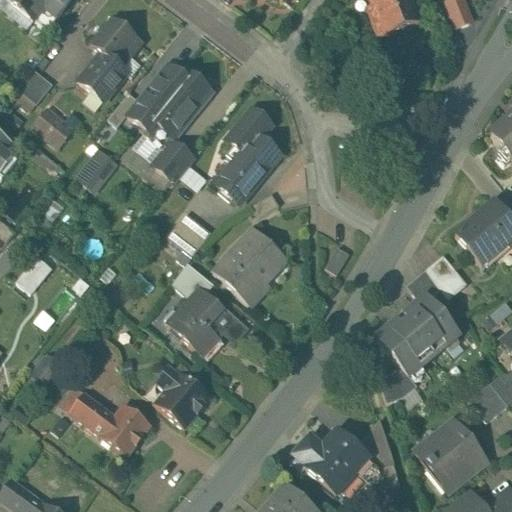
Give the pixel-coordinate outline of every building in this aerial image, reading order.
[(32,24),(2,0),(0,3),(0,5),(7,11),(6,12),(28,30),(32,24)] [(2,0),(32,24),(33,24),(43,11),(55,21),(57,19),(56,19),(71,0),(2,0)] [(366,0),(370,8),(365,10),(377,41),(418,25),(407,0),(366,0)] [(459,0),(444,6),(455,32),(469,26),(459,0)] [(55,21),(43,11),(33,24),(45,33),(55,21)] [(140,47),(109,22),(87,48),(98,57),(119,74),(119,73),(140,47)] [(98,57),(75,85),(102,107),(125,79),(119,73),(119,74),(98,57)] [(178,79),(166,69),(125,119),(145,135),(152,141),(159,132),(170,141),(171,142),(209,96),(182,74),(178,79)] [(32,74),(17,93),(25,100),(40,82),(32,74)] [(511,108),(509,112),(511,115),(511,120),(488,140),(500,155),(504,152),(511,160),(509,162),(511,164),(511,108)] [(269,130),(249,113),(224,143),(232,150),(224,160),(230,165),(212,188),(235,207),(253,184),(256,186),(279,159),(258,143),(269,130)] [(70,134),(45,114),(31,131),(56,151),(70,134)] [(170,141),(159,132),(152,141),(145,135),(121,164),(140,179),(149,168),(173,187),(191,165),(167,145),(170,141)] [(0,141),(0,184),(14,168),(2,158),(9,149),(0,141)] [(98,155),(75,183),(90,194),(112,166),(98,155)] [(269,198),(249,210),(256,222),(277,210),(269,198)] [(511,230),(492,207),(453,239),(479,270),(509,245),(511,249),(511,230)] [(209,237),(184,218),(165,242),(190,261),(209,237)] [(13,236),(0,225),(0,240),(5,245),(13,236)] [(251,234),(212,276),(249,311),(267,292),(263,288),(284,265),(251,234)] [(347,258),(335,251),(322,272),(334,279),(347,258)] [(211,290),(185,268),(170,289),(187,305),(198,294),(203,298),(211,290)] [(438,293),(424,274),(404,290),(418,306),(424,301),(426,303),(438,293)] [(187,305),(166,329),(201,362),(218,344),(206,332),(221,315),(203,298),(198,294),(187,305)] [(418,306),(412,311),(411,309),(401,318),(404,321),(398,326),(395,323),(385,331),(386,333),(375,342),(398,371),(406,381),(407,380),(456,340),(426,303),(424,301),(418,306)] [(79,327),(64,347),(82,363),(98,343),(79,327)] [(511,334),(500,344),(511,358),(511,334)] [(208,403),(177,377),(176,379),(166,370),(153,386),(163,395),(152,408),(182,434),(208,403)] [(398,371),(388,378),(376,383),(385,407),(401,401),(415,390),(407,380),(406,381),(398,371)] [(511,403),(511,387),(504,377),(488,387),(506,409),(511,403)] [(488,387),(465,402),(484,426),(506,409),(488,387)] [(82,398),(73,391),(59,411),(68,417),(82,398)] [(113,420),(82,398),(68,417),(98,440),(98,441),(125,461),(148,431),(120,410),(113,420)] [(484,465),(452,425),(414,455),(425,469),(421,472),(424,475),(428,473),(446,496),(484,465)] [(320,453),(307,442),(291,460),(303,471),(302,472),(334,500),(334,499),(333,498),(364,463),(365,464),(366,463),(334,435),(333,436),(334,437),(320,453)] [(392,466),(373,472),(380,495),(398,489),(392,466)] [(22,495),(9,486),(0,498),(0,502),(10,510),(22,495)] [(307,511),(283,490),(263,511),(307,511)] [(482,511),(511,511),(511,500),(506,493),(482,511)] [(46,511),(42,508),(41,509),(22,495),(10,510),(12,511),(46,511)] [(479,511),(466,495),(444,511),(479,511)]
